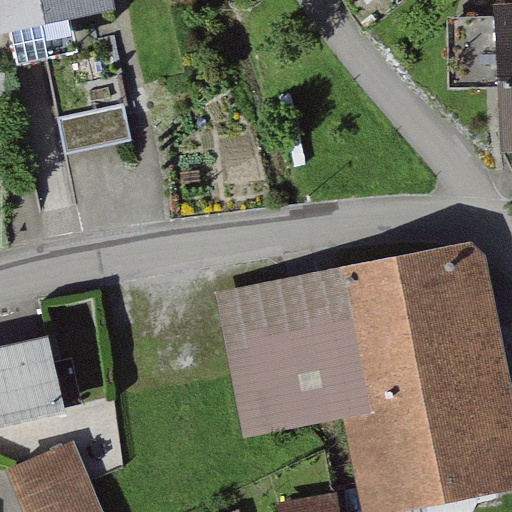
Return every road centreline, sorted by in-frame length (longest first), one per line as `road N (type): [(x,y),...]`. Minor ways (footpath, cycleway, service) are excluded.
road 1 (residential): [(0,287),(447,220),(511,236)]
road 2 (residential): [(332,0),(419,140),(511,219)]
